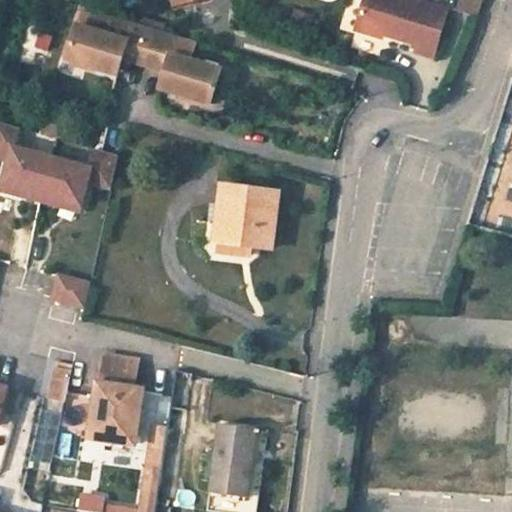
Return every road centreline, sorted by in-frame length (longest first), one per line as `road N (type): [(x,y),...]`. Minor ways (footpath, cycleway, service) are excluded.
road 1 (unclassified): [(316,511),(363,141),(396,124),(444,131),(472,116),(511,0)]
road 2 (unknown): [(360,165),(146,105)]
